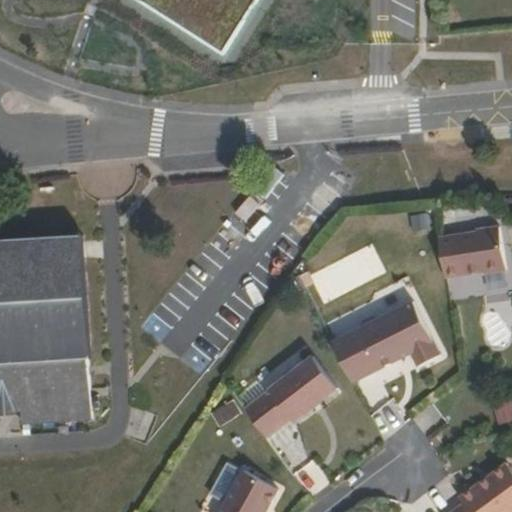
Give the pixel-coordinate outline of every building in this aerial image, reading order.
[(145,0),(226,52),(260,0),(145,0)] [(508,270),(501,226),(478,230),(479,232),(440,237),(447,277),(467,274),(467,272),(482,270),(482,272),(485,271),(485,273),(508,270)] [(83,239),(0,244),(0,412),(24,411),(25,424),(93,420),(83,239)] [(331,346),(353,384),(396,362),(397,357),(409,352),(410,355),(417,368),(439,357),(411,303),(378,321),(371,319),(361,325),(361,330),(331,346)] [(150,315),(143,329),(163,338),(170,325),(150,315)] [(202,371),(210,360),(192,347),(184,358),(202,371)] [(397,357),(396,362),(410,355),(409,352),(397,357)] [(295,421),(336,390),(312,358),(243,410),(265,437),(292,417),(295,421)] [(223,427),(244,413),(235,399),(214,414),(223,427)] [(511,400),(495,402),(496,419),(511,417),(511,400)] [(454,511),(511,511),(511,468),(508,463),(461,497),(465,504),(454,511)] [(222,511),(267,511),(269,509),(279,491),(244,472),(222,511)]
